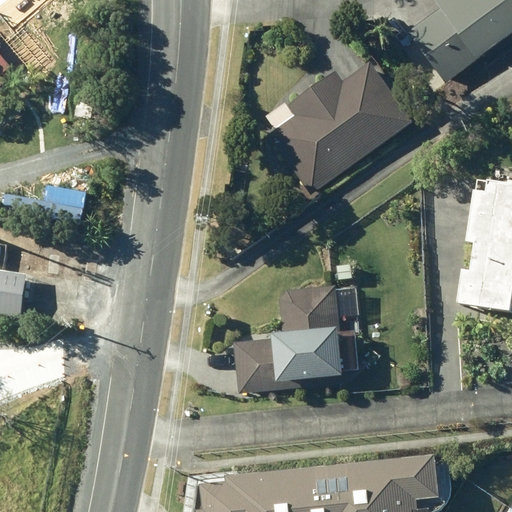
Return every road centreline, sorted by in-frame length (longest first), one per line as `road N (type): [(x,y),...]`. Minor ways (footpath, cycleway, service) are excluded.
road 1 (secondary): [(179,0),(140,372)]
road 2 (secondary): [(140,372),(116,511)]
road 3 (residential): [(140,372),(20,360)]
